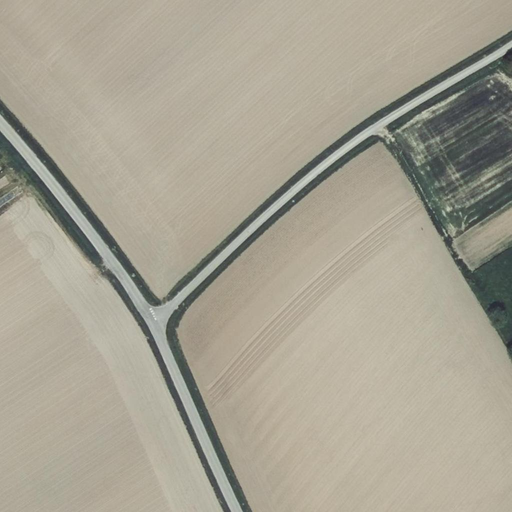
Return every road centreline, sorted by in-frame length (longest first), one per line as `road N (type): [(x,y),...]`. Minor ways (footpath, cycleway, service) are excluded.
road 1 (unclassified): [(511,47),(335,154),(152,324)]
road 2 (unclassified): [(152,324),(0,122)]
road 3 (unclassified): [(237,511),(152,324)]
